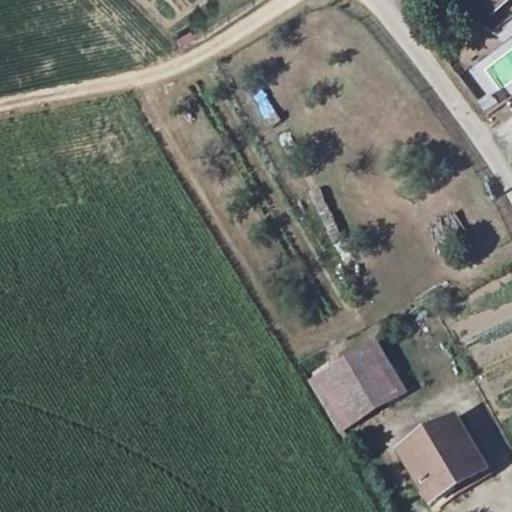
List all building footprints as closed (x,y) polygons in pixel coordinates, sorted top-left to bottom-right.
[(485,0),(493,10),(506,0),(485,0)] [(511,0),(506,0),(493,10),(496,14),(511,1),(511,0)] [(495,96),(511,80),(511,56),(505,50),(477,76),(495,96)] [(378,346),(311,386),(340,435),(407,395),(378,346)] [(456,423),(402,455),(433,507),(487,475),(456,423)]
